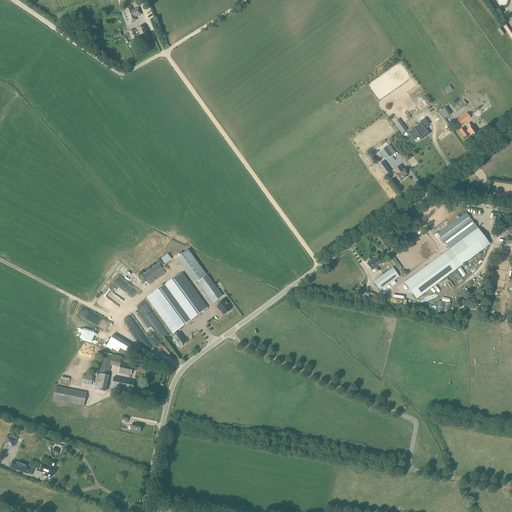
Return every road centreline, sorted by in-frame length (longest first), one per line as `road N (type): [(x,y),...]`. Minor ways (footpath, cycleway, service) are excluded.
road 1 (unclassified): [(511,488),(410,470),(414,421),(229,332)]
road 2 (track): [(319,265),(164,52)]
road 3 (unclassified): [(229,332),(416,195)]
road 4 (unclassified): [(144,511),(173,382),(229,332)]
road 5 (track): [(164,52),(117,71),(13,0)]
